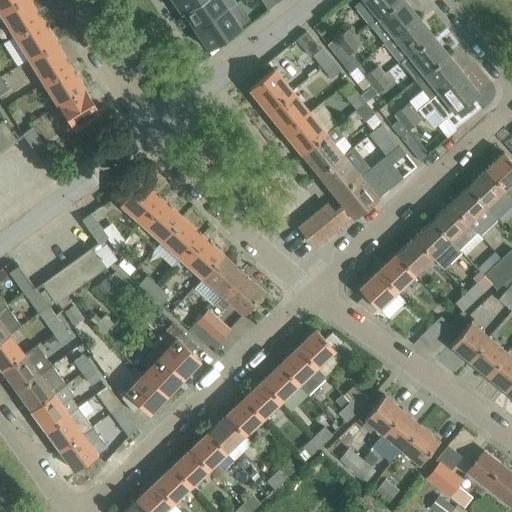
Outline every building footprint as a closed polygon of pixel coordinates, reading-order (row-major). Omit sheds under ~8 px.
[(42,19),(30,0),(19,0),(0,12),(15,35),(42,19)] [(19,0),(0,0),(0,11),(0,12),(19,0)] [(171,0),(181,13),(200,0),(171,0)] [(183,13),(194,30),(236,2),(234,0),(200,0),(181,13),(181,14),(183,13)] [(260,0),(267,10),(275,3),(273,0),(260,0)] [(399,0),(365,0),(378,16),(399,0)] [(416,17),(402,0),(399,0),(378,16),(394,35),(416,17)] [(236,2),(194,30),(207,49),(240,27),(228,9),(237,3),(236,2)] [(394,35),(383,44),(397,63),(409,54),(431,36),(416,17),(394,35)] [(56,42),(42,19),(15,35),(29,59),(56,42)] [(337,37),(327,26),(318,34),(332,51),(357,33),(351,25),(337,37)] [(364,41),(357,33),(332,51),(340,61),(349,73),(357,67),(360,64),(350,53),(364,41)] [(446,55),(431,36),(409,54),(424,73),(440,60),(446,55)] [(71,65),(56,42),(29,59),(44,82),(71,65)] [(330,59),(321,48),(312,55),(321,66),(330,59)] [(440,60),(424,73),(415,80),(430,99),(461,73),(446,55),(440,60)] [(330,59),(321,66),(330,78),(340,71),(330,59)] [(85,89),(71,65),(44,82),(59,105),(85,89)] [(357,67),(349,73),(358,85),(366,79),(370,85),(385,73),(379,65),(365,76),(357,67)] [(291,90),(286,85),(273,69),(249,88),(267,110),(291,90)] [(377,93),(394,79),(388,71),(385,73),(370,85),(377,93)] [(430,99),(418,108),(424,116),(433,109),(442,120),(446,117),(455,129),(480,106),(473,96),(477,93),(461,73),(430,99)] [(59,105),(73,128),(100,112),(85,89),(59,105)] [(308,112),(291,90),(267,110),(284,131),(308,112)] [(355,109),(365,101),(356,90),(346,98),(355,109)] [(412,100),(394,114),(398,119),(391,125),(394,128),(401,122),(418,108),(412,100)] [(365,101),(355,109),(365,121),(375,113),(365,101)] [(424,116),(418,108),(401,122),(407,130),(409,128),(424,116)] [(325,133),(308,112),(284,131),(301,153),(325,133)] [(0,138),(1,140),(7,147),(17,140),(2,120),(1,121),(0,121),(0,138)] [(407,130),(401,122),(394,128),(393,128),(420,162),(429,153),(409,128),(407,130)] [(373,130),(370,132),(377,140),(388,131),(382,123),(373,130)] [(325,133),(301,153),(318,174),(342,155),(332,142),(342,135),(334,126),(325,133)] [(40,158),(48,151),(31,128),(22,134),(40,158)] [(371,149),(363,139),(342,155),(318,174),(336,195),(369,169),(360,158),(371,149)] [(351,214),(353,217),(416,166),(404,151),(399,144),(390,151),(369,169),(336,195),(342,204),(351,214)] [(511,160),(504,152),(485,169),(511,197),(511,160)] [(511,204),(511,197),(485,169),(467,186),(497,218),(511,204)] [(161,199),(140,181),(120,203),(141,222),(161,199)] [(497,218),(467,186),(449,203),(476,232),(477,232),(480,235),(497,218)] [(161,240),(182,217),(161,199),(141,222),(161,240)] [(449,203),(431,220),(450,240),(449,241),(458,250),(476,232),(449,203)] [(314,245),(320,241),(342,222),(341,222),(351,214),(342,204),(333,211),(327,204),(299,226),(314,245)] [(106,237),(99,227),(90,214),(81,220),(97,242),(102,239),(106,237)] [(182,258),(202,236),(182,217),(161,240),(182,258)] [(450,240),(431,220),(413,237),(432,257),(443,269),(453,259),(441,248),(449,241),(450,240)] [(202,277),(223,254),(202,236),(182,258),(202,277)] [(432,257),(413,237),(395,254),(414,274),(432,257)] [(102,239),(97,242),(91,247),(105,267),(117,258),(102,239)] [(105,267),(91,247),(81,254),(95,274),(105,267)] [(511,248),(501,258),(511,270),(511,248)] [(71,262),(72,263),(85,281),(95,274),(81,254),(71,262)] [(222,295),(243,272),(223,254),(202,277),(222,295)] [(414,274),(395,254),(377,271),(396,291),(414,274)] [(490,269),(497,277),(490,283),(496,290),(511,274),(511,270),(501,258),(490,269)] [(61,269),(62,271),(75,288),(85,281),(72,263),(71,262),(61,269)] [(18,283),(27,277),(18,265),(9,272),(18,283)] [(51,276),(52,277),(65,296),(75,288),(62,271),(61,269),(51,276)] [(114,282),(120,276),(115,270),(108,276),(114,282)] [(377,271),(359,288),(378,308),(396,291),(377,271)] [(243,314),(264,291),(243,272),(222,295),(216,302),(223,309),(230,302),(243,314)] [(149,294),(158,285),(146,275),(138,284),(149,294)] [(51,276),(41,283),(55,303),(65,296),(52,277),(51,276)] [(30,281),(27,277),(18,283),(22,288),(39,312),(48,306),(30,281)] [(465,292),(474,301),(485,290),(477,281),(465,292)] [(158,285),(149,294),(170,313),(178,303),(158,285)] [(511,310),(511,308),(511,291),(507,287),(498,299),(511,310)] [(474,301),(465,292),(454,303),(463,312),(474,301)] [(438,303),(429,311),(423,305),(417,311),(430,326),(429,327),(437,335),(453,319),(438,303)] [(64,311),(74,325),(83,318),(74,305),(64,311)] [(0,340),(9,334),(20,326),(6,306),(0,309),(0,340)] [(53,332),(62,326),(48,306),(39,312),(53,332)] [(214,315),(208,310),(198,321),(207,330),(200,338),(210,348),(229,329),(214,315)] [(101,335),(113,323),(105,315),(93,327),(101,335)] [(207,330),(198,321),(197,320),(189,328),(200,338),(207,330)] [(470,321),(450,345),(463,356),(463,355),(469,360),(489,337),(470,321)] [(62,326),(53,332),(62,344),(71,338),(62,326)] [(437,335),(429,327),(419,336),(427,344),(437,335)] [(334,349),(315,329),(297,346),(316,366),(334,349)] [(200,359),(191,351),(196,345),(182,331),(159,355),(183,378),(200,359)] [(23,354),(9,334),(0,340),(0,367),(2,370),(23,354)] [(487,375),(506,351),(489,337),(469,360),(475,365),(474,365),(487,375)] [(51,364),(37,344),(23,354),(2,370),(16,390),(38,374),(51,364)] [(511,344),(506,351),(487,375),(499,385),(500,385),(505,389),(511,381),(511,344)] [(316,366),(297,346),(279,363),(298,383),(307,394),(325,377),(316,366)] [(82,373),(92,366),(83,354),(73,360),(82,373)] [(183,378),(159,355),(142,373),(161,391),(166,396),(183,378)] [(280,400),(281,400),(291,410),(307,394),(298,383),(279,363),(261,380),(280,400)] [(16,390),(31,410),(52,394),(65,385),(51,364),(38,374),(16,390)] [(92,366),(82,373),(91,385),(101,378),(92,366)] [(166,396),(161,391),(142,373),(120,396),(121,397),(133,412),(139,405),(149,414),(166,396)] [(280,400),(261,380),(243,398),(262,417),(280,400)] [(52,394),(31,410),(45,430),(67,414),(78,406),(72,397),(74,396),(65,385),(52,394)] [(106,385),(97,392),(105,403),(114,396),(106,385)] [(358,411),(369,401),(354,385),(343,395),(358,411)] [(384,394),(379,400),(363,420),(381,435),(402,409),(384,394)] [(343,395),(349,402),(337,413),(346,422),(358,411),(343,395)] [(243,398),(224,415),(243,435),(244,434),(262,417),(243,398)] [(78,406),(67,414),(45,430),(60,450),(82,434),(92,426),(78,406)] [(120,406),(111,412),(119,423),(128,417),(124,411),(120,406)] [(400,450),(421,424),(402,409),(381,435),(400,450)] [(243,435),(224,415),(206,432),(233,461),(252,443),(244,434),(243,435)] [(418,465),(439,440),(421,424),(400,450),(418,465)] [(82,434),(60,450),(74,470),(96,454),(88,443),(99,435),(92,426),(82,434)] [(314,436),(322,445),(333,434),(324,426),(314,436)] [(233,461),(206,432),(189,449),(208,469),(216,477),(233,461)] [(322,445),(314,436),(302,447),(310,456),(322,445)] [(450,470),(462,456),(448,444),(435,460),(438,462),(426,477),(448,494),(464,507),(473,496),(457,483),(461,478),(450,470)] [(352,470),(361,459),(348,448),(339,459),(352,470)] [(208,469),(189,449),(171,466),(190,486),(208,469)] [(510,505),(511,502),(511,473),(483,451),(467,471),(510,505)] [(298,465),(295,467),(288,459),(277,471),(291,485),(304,472),(298,465)] [(352,470),(366,481),(375,470),(361,459),(352,470)] [(171,466),(153,483),(172,503),(172,502),(190,486),(171,466)] [(291,485),(277,471),(266,481),(280,495),(291,485)] [(389,501),(398,489),(385,478),(375,490),(389,501)] [(135,501),(140,506),(145,511),(180,511),(181,511),(172,502),(172,503),(153,483),(135,501)] [(352,492),(345,499),(358,511),(359,511),(366,505),(352,492)] [(241,504),(248,511),(250,511),(261,502),(252,494),(241,504)] [(435,511),(450,511),(454,506),(438,495),(429,507),(435,511)] [(122,511),(145,511),(140,506),(135,501),(122,511)]
